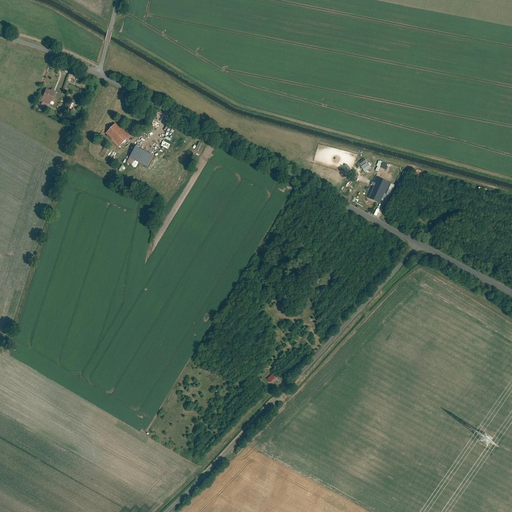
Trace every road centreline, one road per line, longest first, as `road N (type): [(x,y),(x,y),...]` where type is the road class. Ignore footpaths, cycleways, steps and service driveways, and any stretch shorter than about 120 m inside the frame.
road 1 (unclassified): [(418,245),(165,511)]
road 2 (unclassified): [(418,245),(99,74)]
